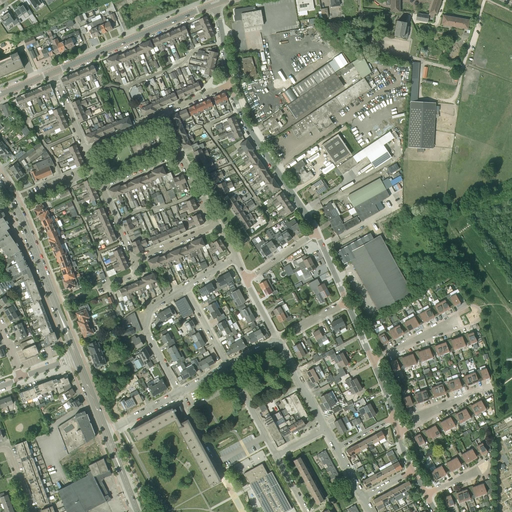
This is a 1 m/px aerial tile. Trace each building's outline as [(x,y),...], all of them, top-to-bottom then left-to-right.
[(37,0),(29,0),(32,4),(34,7),(35,8),(38,6),(40,8),(45,5),(41,0),(39,2),(37,0)] [(297,0),(299,12),(314,9),(312,0),(297,0)] [(440,0),(385,0),(385,5),(391,5),(391,9),(391,10),(391,11),(399,12),(399,0),(433,0),(428,16),(417,13),(416,20),(428,22),(428,18),(434,18),(434,14),(436,14),(440,0)] [(19,17),(23,15),(27,12),(29,16),(32,14),(27,6),(25,8),(23,5),(20,7),(19,6),(16,8),(17,9),(14,10),(19,17)] [(235,16),(234,16),(234,21),(242,20),(244,28),(263,25),(261,10),(256,11),(255,6),(234,10),(235,16)] [(9,13),(0,18),(6,26),(14,21),(16,24),(19,22),(14,15),(11,17),(9,13)] [(78,22),(84,20),(82,14),(76,17),(78,22)] [(102,20),(107,32),(112,30),(109,22),(107,23),(105,17),(102,18),(102,20)] [(194,24),(195,27),(208,22),(206,17),(199,20),(199,22),(194,24)] [(92,22),(97,36),(102,34),(99,27),(97,20),(92,22)] [(99,27),(102,34),(107,32),(102,20),(100,21),(102,26),(99,27)] [(397,21),(394,36),(407,39),(408,30),(405,29),(406,23),(397,21)] [(97,36),(92,22),(87,24),(88,26),(90,25),(92,29),(90,30),(91,34),(92,37),(93,38),(97,36)] [(185,26),(179,28),(184,40),(186,39),(185,36),(185,37),(184,34),(188,33),(185,26)] [(210,26),(203,30),(204,32),(198,34),(199,37),(212,31),(210,26)] [(184,40),(179,28),(174,30),(177,38),(180,36),(181,38),(181,39),(182,41),(184,40)] [(51,47),(55,54),(59,52),(54,40),(50,30),(47,31),(50,38),(48,38),(48,40),(51,47)] [(78,30),(64,37),(69,48),(74,46),(71,38),(80,35),(78,30)] [(177,38),(174,30),(168,33),(173,44),(176,43),(175,41),(174,39),(177,38)] [(212,31),(199,37),(197,37),(198,40),(200,39),(206,37),(207,39),(214,36),(212,31)] [(173,44),(168,33),(163,35),(166,42),(169,41),(170,43),(171,46),(173,44)] [(166,42),(163,35),(158,37),(163,49),(163,51),(166,50),(165,48),(164,46),(163,44),(166,42)] [(26,46),(36,42),(34,36),(24,41),(26,46)] [(160,50),(163,49),(158,37),(152,40),(155,47),(158,45),(159,48),(160,50)] [(59,43),(57,39),(54,40),(59,52),(64,50),(61,42),(59,43)] [(45,45),(50,56),(55,54),(51,47),(48,40),(45,41),(46,43),(44,44),(43,44),(44,45),(45,45)] [(150,41),(144,43),(150,55),(152,54),(151,52),(150,50),(153,49),(150,41)] [(36,42),(26,46),(28,49),(30,52),(33,51),(31,47),(37,45),(36,42)] [(150,55),(144,43),(139,45),(140,47),(142,53),(146,52),(147,54),(146,54),(147,57),(150,55)] [(50,56),(45,45),(44,45),(42,46),(44,50),(42,51),(45,58),(50,56)] [(143,54),(142,53),(140,47),(134,49),(139,61),(140,61),(140,62),(142,61),(141,58),(140,58),(139,56),(143,54)] [(139,61),(134,49),(129,51),(132,59),(135,57),(136,60),(137,62),(139,61)] [(132,59),(129,51),(123,54),(129,66),(131,65),(130,62),(130,63),(129,60),(132,59)] [(204,56),(216,59),(218,53),(210,51),(209,55),(207,54),(204,53),(204,56)] [(0,77),(24,68),(19,56),(17,52),(0,59),(0,77)] [(121,62),(118,56),(118,54),(112,57),(117,69),(120,68),(119,66),(118,66),(117,64),(121,62)] [(129,66),(123,54),(118,56),(121,62),(121,63),(124,62),(125,64),(126,67),(129,66)] [(207,63),(215,65),(216,59),(204,56),(196,54),(195,57),(206,59),(208,59),(207,63)] [(334,58),(340,68),(347,63),(341,54),(334,58)] [(117,69),(112,57),(107,59),(110,67),(113,66),(114,68),(115,70),(117,69)] [(251,58),(243,59),(244,67),(243,67),(244,74),(246,74),(246,77),(257,75),(255,67),(252,67),(251,62),(252,62),(251,58)] [(410,101),(408,147),(433,148),(435,103),(417,102),(420,63),(413,62),(410,101)] [(328,63),(293,87),(299,96),(334,72),(328,63)] [(88,67),(93,79),(95,78),(94,76),(93,74),(97,72),(93,65),(88,67)] [(334,73),(299,97),(287,105),(296,118),(343,86),(338,78),(348,70),(345,65),(334,73)] [(90,81),(91,80),(93,79),(88,67),(82,70),(86,77),(87,81),(90,80),(90,81)] [(214,70),(201,67),(200,70),(203,71),(203,70),(205,71),(205,74),(212,76),(214,70)] [(77,72),(82,84),(85,83),(84,81),(83,81),(82,79),(86,77),(82,70),(77,72)] [(79,85),(82,84),(77,72),(72,74),(75,82),(78,80),(79,83),(78,83),(79,85)] [(66,76),(71,88),(72,88),(74,87),(73,85),(72,85),(71,83),(75,82),(72,74),(66,76)] [(71,88),(66,76),(61,79),(64,86),(67,85),(68,87),(69,90),(71,88)] [(364,78),(291,127),(295,133),(299,137),(315,126),(320,133),(333,124),(329,117),(371,89),(364,78)] [(193,79),(190,80),(196,92),(201,89),(198,82),(195,83),(194,81),(193,79)] [(196,92),(190,80),(188,81),(189,83),(190,85),(187,87),(190,94),(196,92)] [(180,84),(185,97),(190,94),(187,87),(184,88),(183,86),(182,83),(180,84)] [(50,84),(44,86),(49,98),(52,97),(51,95),(50,95),(49,93),(53,91),(50,84)] [(185,97),(180,84),(177,86),(178,88),(179,88),(179,90),(176,91),(179,99),(185,97)] [(49,98),(44,86),(38,89),(41,96),(45,95),(46,97),(45,97),(46,100),(49,98)] [(41,96),(38,89),(33,91),(38,103),(41,102),(40,99),(39,100),(38,97),(41,96)] [(170,89),(166,90),(172,102),(178,100),(174,92),(171,94),(170,92),(171,91),(170,89)] [(172,102),(166,90),(163,91),(165,94),(166,93),(166,95),(163,97),(166,105),(172,102)] [(38,103),(33,91),(27,93),(30,101),(34,99),(35,102),(34,102),(35,104),(38,103)] [(225,92),(219,95),(224,105),(226,104),(226,101),(228,100),(225,92)] [(30,101),(27,93),(21,96),(26,108),(29,107),(28,104),(28,105),(27,102),(30,101)] [(166,105),(163,97),(159,99),(158,96),(159,96),(158,94),(155,95),(160,107),(166,105)] [(160,107),(155,95),(152,96),(153,99),(154,98),(155,100),(152,102),(152,104),(155,111),(156,111),(155,110),(160,107)] [(224,105),(219,95),(214,97),(215,100),(217,105),(219,104),(221,106),(224,105)] [(26,108),(21,96),(15,98),(18,106),(22,104),(23,107),(22,107),(23,109),(26,108)] [(86,102),(90,101),(91,100),(90,98),(80,102),(79,100),(71,103),(73,108),(86,102)] [(211,110),(211,107),(213,106),(210,99),(204,101),(209,111),(211,110)] [(155,111),(152,104),(149,105),(148,103),(149,103),(148,100),(145,102),(150,114),(155,111)] [(209,111),(204,101),(199,104),(202,111),(204,110),(207,112),(209,111)] [(75,113),(83,109),(82,107),(87,105),(86,102),(73,108),(75,113)] [(150,114),(145,102),(141,103),(142,105),(143,105),(144,107),(140,109),(144,116),(150,114)] [(6,116),(11,114),(7,104),(2,106),(6,116)] [(202,111),(199,104),(194,106),(198,116),(200,115),(200,112),(202,111)] [(194,106),(188,108),(191,116),(194,115),(196,117),(198,116),(194,106)] [(49,118),(62,113),(60,108),(53,111),(54,113),(48,116),(49,118)] [(77,117),(90,112),(89,109),(84,112),(83,109),(75,113),(77,117)] [(190,117),(189,116),(187,111),(186,109),(170,116),(172,122),(174,127),(182,124),(181,121),(190,117)] [(274,115),(263,123),(266,128),(268,127),(270,128),(269,129),(272,133),(277,129),(280,127),(278,124),(277,124),(274,120),(277,118),(276,118),(282,114),(280,110),(274,114),(274,115)] [(86,117),(91,114),(90,112),(77,117),(79,122),(87,119),(86,117)] [(57,121),(64,117),(62,113),(49,118),(50,121),(56,119),(57,121)] [(121,128),(118,121),(117,120),(114,122),(113,119),(113,117),(112,117),(110,113),(108,114),(110,118),(115,131),(121,128)] [(126,127),(121,114),(118,116),(120,118),(121,120),(118,121),(121,128),(121,129),(126,127)] [(123,114),(121,114),(126,127),(130,126),(131,126),(131,125),(132,125),(132,124),(132,123),(131,123),(129,117),(125,118),(123,114)] [(222,124),(223,127),(237,121),(234,116),(227,119),(228,122),(222,124)] [(53,128),(66,122),(64,117),(57,121),(58,123),(52,126),(53,128)] [(115,131),(110,118),(107,119),(108,122),(109,121),(110,124),(106,125),(110,133),(115,131)] [(237,121),(223,127),(224,130),(230,127),(231,130),(238,126),(237,121)] [(66,122),(53,128),(44,132),(46,136),(55,132),(55,130),(60,128),(61,131),(69,127),(66,122)] [(110,133),(106,125),(103,126),(102,124),(103,124),(102,122),(99,123),(104,135),(110,133)] [(104,135),(99,123),(97,124),(97,126),(98,126),(99,128),(95,130),(99,138),(104,135)] [(182,124),(174,127),(176,132),(188,127),(187,125),(185,126),(183,127),(182,124)] [(99,138),(95,130),(94,126),(89,129),(94,141),(100,139),(99,138)] [(238,126),(231,130),(232,132),(226,134),(226,133),(218,136),(220,139),(240,131),(238,126)] [(188,127),(176,132),(179,138),(186,135),(185,131),(187,130),(187,131),(189,130),(188,127)] [(94,141),(89,129),(86,130),(87,132),(88,134),(85,135),(88,142),(88,143),(89,143),(91,143),(92,142),(94,141)] [(240,131),(220,139),(221,142),(221,143),(228,140),(230,144),(236,142),(235,139),(243,136),(240,131)] [(390,132),(355,155),(359,161),(367,156),(375,168),(391,157),(383,145),(394,138),(390,132)] [(328,155),(344,144),(338,134),(321,145),(328,155)] [(181,143),(193,138),(192,136),(190,137),(188,138),(186,135),(179,138),(181,143)] [(194,141),(193,138),(181,143),(183,149),(191,146),(189,142),(192,141),(192,142),(194,141)] [(237,150),(238,152),(250,144),(247,139),(239,144),(241,148),(239,149),(239,148),(237,150)] [(0,153),(1,155),(12,148),(15,145),(13,143),(10,145),(8,142),(4,145),(0,148),(0,153)] [(13,173),(24,166),(21,161),(42,145),(40,142),(24,154),(17,159),(19,162),(10,168),(10,169),(11,171),(12,171),(13,173)] [(250,144),(238,152),(240,155),(242,153),(244,151),(245,154),(246,155),(252,150),(254,150),(250,144)] [(344,144),(328,155),(335,165),(351,154),(344,144)] [(64,153),(65,155),(78,150),(76,145),(69,148),(70,150),(64,153)] [(204,146),(193,150),(194,152),(196,157),(208,152),(207,150),(205,151),(203,152),(202,149),(205,148),(204,146)] [(1,155),(5,161),(10,157),(11,159),(14,157),(11,153),(14,150),(12,148),(1,155)] [(78,150),(65,155),(66,158),(72,155),(73,157),(80,154),(78,150)] [(246,155),(245,154),(245,155),(247,158),(245,159),(244,159),(242,160),(244,162),(255,155),(252,150),(246,155)] [(15,156),(17,159),(24,154),(22,151),(15,156)] [(43,161),(51,157),(46,151),(46,152),(44,153),(41,155),(43,161)] [(208,152),(196,157),(198,163),(206,160),(205,156),(207,155),(207,156),(209,155),(208,152)] [(80,154),(73,157),(74,160),(68,162),(69,165),(82,159),(80,154)] [(255,155),(244,162),(245,165),(248,163),(247,163),(249,161),(251,165),(259,160),(255,155)] [(353,156),(336,168),(341,175),(358,164),(357,162),(353,156)] [(51,157),(43,161),(32,165),(34,170),(31,172),(35,182),(35,181),(39,180),(40,180),(40,179),(42,179),(42,178),(44,177),(44,178),(45,178),(45,177),(49,175),(50,175),(54,173),(52,168),(55,167),(51,157)] [(82,159),(69,165),(61,168),(62,171),(61,171),(62,173),(67,171),(66,169),(70,168),(70,167),(76,165),(77,167),(84,164),(82,159)] [(259,160),(251,165),(253,167),(251,169),(251,168),(249,170),(249,169),(244,173),(245,175),(251,172),(262,164),(259,159),(259,160)] [(206,160),(198,163),(201,169),(213,163),(212,161),(209,162),(210,162),(207,163),(206,160)] [(296,176),(297,176),(303,171),(301,169),(306,166),(302,160),(291,168),(296,176)] [(213,163),(201,169),(203,174),(210,170),(209,168),(211,167),(212,167),(214,166),(213,163)] [(262,164),(251,172),(252,174),(254,173),(254,172),(256,171),(258,175),(265,170),(266,169),(262,164)] [(399,169),(396,164),(388,168),(391,173),(399,169)] [(28,172),(24,166),(13,173),(15,176),(15,177),(16,178),(17,178),(17,179),(22,176),(23,177),(23,176),(24,175),(28,172)] [(157,169),(162,182),(165,181),(168,179),(166,174),(162,166),(157,169)] [(162,182),(157,169),(151,171),(152,173),(155,179),(158,178),(159,180),(160,183),(162,182)] [(265,170),(258,175),(260,177),(258,178),(256,179),(256,180),(257,182),(268,174),(265,170)] [(208,175),(210,180),(223,174),(221,172),(216,174),(215,171),(208,175)] [(303,171),(297,176),(302,184),(314,177),(310,171),(306,174),(304,171),(303,171)] [(155,179),(152,173),(147,175),(152,187),(155,186),(154,184),(153,184),(152,182),(155,180),(155,179)] [(178,177),(183,189),(186,195),(188,194),(186,188),(183,183),(186,182),(183,174),(178,177)] [(223,174),(210,180),(212,185),(219,181),(218,179),(224,177),(223,174)] [(268,174),(257,182),(259,184),(261,186),(265,184),(266,183),(272,179),(268,174)] [(152,187),(147,175),(141,177),(145,185),(147,189),(149,188),(152,187)] [(145,185),(141,177),(136,179),(141,192),(144,191),(143,188),(142,188),(141,186),(145,185)] [(178,177),(173,179),(169,181),(172,189),(172,190),(173,189),(177,188),(179,192),(181,191),(181,190),(183,189),(178,177)] [(272,179),(266,183),(268,186),(266,187),(265,187),(263,188),(265,191),(276,183),(273,178),(272,179)] [(79,187),(80,189),(93,184),(91,179),(83,182),(84,185),(79,187)] [(141,192),(136,179),(130,181),(130,182),(134,190),(137,188),(138,190),(138,191),(139,193),(141,192)] [(376,195),(386,190),(379,179),(347,196),(353,207),(371,198),(376,195)] [(311,188),(309,190),(313,198),(324,191),(322,188),(324,187),(322,185),(323,184),(321,180),(310,187),(311,188)] [(134,190),(130,182),(125,184),(131,196),(133,195),(132,193),(131,191),(134,190)] [(217,185),(219,190),(232,184),(231,182),(226,184),(225,182),(217,185)] [(232,184),(219,190),(221,195),(229,191),(228,189),(233,187),(236,185),(235,183),(232,184)] [(276,183),(265,191),(267,193),(269,192),(268,191),(270,190),(272,193),(280,188),(276,183)] [(93,184),(80,189),(81,192),(86,189),(87,192),(95,188),(93,184)] [(131,196),(125,184),(120,186),(123,193),(123,194),(126,193),(127,195),(128,197),(131,196)] [(123,193),(120,186),(119,185),(114,187),(119,200),(122,199),(121,197),(120,194),(123,193)] [(119,200),(114,187),(109,189),(112,198),(115,196),(116,198),(116,199),(117,201),(119,200)] [(62,197),(70,193),(68,188),(60,192),(62,197)] [(95,188),(87,192),(88,194),(79,198),(80,200),(97,193),(95,188)] [(172,190),(172,189),(166,191),(170,200),(176,198),(174,194),(175,194),(173,189),(172,190)] [(386,190),(376,195),(380,202),(389,196),(386,190)] [(272,202),(274,205),(286,197),(283,192),(276,197),(277,199),(272,202)] [(97,193),(80,200),(78,201),(79,204),(90,199),(91,201),(99,198),(97,193)] [(226,200),(230,205),(240,198),(239,196),(237,198),(235,199),(233,196),(226,200)] [(286,197),(274,205),(275,206),(280,203),(281,206),(289,201),(286,197)] [(181,207),(182,209),(195,203),(193,198),(186,202),(187,204),(181,207)] [(240,198),(230,205),(233,210),(239,206),(238,203),(239,202),(240,202),(242,201),(240,198)] [(371,198),(353,207),(356,212),(361,221),(379,212),(371,198)] [(289,201),(281,206),(283,208),(278,211),(280,213),(291,205),(289,201)] [(329,221),(338,216),(339,216),(340,215),(333,202),(331,204),(330,202),(327,204),(328,205),(323,208),(326,213),(325,214),(329,221)] [(375,205),(379,212),(384,209),(380,202),(375,205)] [(195,203),(182,209),(183,212),(189,209),(190,212),(197,208),(195,203)] [(39,215),(48,211),(46,208),(44,209),(42,204),(36,206),(37,208),(34,210),(35,212),(35,213),(36,215),(37,215),(37,216),(39,215)] [(247,208),(236,215),(239,220),(246,216),(244,213),(246,211),(246,212),(255,206),(254,204),(248,207),(247,208)] [(71,214),(76,212),(73,205),(73,206),(68,208),(71,214)] [(291,205),(280,213),(281,215),(286,212),(287,214),(294,210),(291,205)] [(236,215),(247,208),(245,206),(243,207),(243,208),(241,209),(239,206),(233,210),(236,215)] [(87,221),(93,218),(105,213),(103,207),(95,210),(97,214),(94,215),(94,214),(92,215),(91,214),(85,216),(87,221)] [(42,221),(50,217),(48,211),(39,215),(40,217),(40,218),(41,220),(42,221)] [(105,213),(93,218),(94,220),(97,219),(96,219),(99,218),(100,221),(107,218),(105,213)] [(124,226),(142,219),(140,213),(137,214),(138,217),(136,218),(131,221),(130,218),(122,221),(124,226)] [(188,221),(189,224),(202,218),(199,213),(192,217),(193,219),(188,221)] [(246,216),(239,220),(242,225),(256,216),(254,214),(249,217),(248,218),(246,216)] [(256,216),(242,225),(246,230),(252,225),(250,222),(252,221),(252,222),(254,220),(257,218),(256,216)] [(338,216),(329,221),(331,224),(331,226),(334,230),(338,236),(343,233),(342,232),(345,230),(346,231),(360,223),(357,216),(343,224),(339,216),(338,216)] [(3,217),(0,218),(0,245),(8,258),(20,250),(20,249),(20,250),(17,246),(18,245),(17,243),(16,243),(7,230),(10,228),(7,224),(9,223),(7,220),(6,221),(3,217)] [(53,223),(50,217),(42,221),(41,222),(42,224),(43,224),(44,227),(53,223)] [(107,218),(100,221),(101,224),(99,225),(97,226),(98,228),(110,223),(107,218)] [(202,218),(189,224),(190,226),(195,224),(196,226),(204,223),(202,218)] [(142,219),(124,226),(126,231),(134,228),(133,226),(143,222),(142,219)] [(286,219),(283,221),(288,228),(291,226),(297,235),(302,231),(294,219),(288,223),(286,219)] [(53,223),(44,227),(45,229),(45,230),(46,232),(47,232),(47,233),(56,229),(54,226),(57,224),(56,224),(59,222),(58,220),(55,222),(53,223)] [(175,221),(180,233),(186,231),(183,223),(179,225),(178,223),(179,222),(178,220),(175,221)] [(180,233),(175,221),(173,222),(174,225),(174,224),(175,227),(172,228),(175,236),(180,233)] [(110,223),(98,228),(99,231),(101,230),(103,229),(105,232),(112,229),(110,223)] [(175,236),(172,228),(169,230),(168,227),(167,225),(164,226),(170,238),(175,236)] [(170,238),(164,226),(162,227),(163,229),(164,231),(161,233),(164,240),(170,238)] [(56,229),(47,233),(47,234),(48,236),(49,236),(50,238),(56,236),(58,235),(56,229)] [(112,229),(105,232),(106,235),(104,236),(101,237),(102,239),(114,234),(112,229)] [(164,240),(161,233),(158,234),(157,232),(156,229),(154,230),(159,243),(164,240)] [(159,243),(154,230),(151,232),(152,234),(153,236),(150,237),(153,245),(159,243)] [(287,231),(281,234),(287,242),(292,239),(287,231)] [(357,241),(337,252),(344,264),(350,261),(379,312),(412,294),(380,236),(374,239),(370,233),(360,239),(359,237),(356,239),(357,241)] [(114,234),(102,239),(103,242),(106,241),(106,240),(108,239),(109,243),(117,240),(114,234)] [(287,242),(281,234),(276,238),(282,245),(287,242)] [(56,236),(50,238),(48,239),(49,240),(48,241),(49,243),(50,244),(51,244),(53,248),(60,245),(56,236)] [(202,237),(196,240),(201,252),(203,251),(202,249),(201,247),(205,245),(202,237)] [(212,251),(223,243),(219,238),(213,243),(215,246),(213,247),(211,248),(212,251)] [(133,248),(146,242),(145,240),(140,242),(139,240),(131,243),(133,248)] [(201,252),(196,240),(190,242),(191,244),(194,250),(197,249),(198,251),(197,251),(198,254),(201,252)] [(266,256),(272,252),(266,245),(263,240),(255,245),(260,252),(262,250),(266,256)] [(266,245),(272,252),(277,249),(271,241),(266,245)] [(146,242),(133,248),(136,253),(143,250),(142,247),(147,245),(146,242)] [(223,243),(212,251),(214,253),(216,252),(216,251),(217,250),(220,253),(226,248),(223,243)] [(194,250),(191,244),(186,246),(191,258),(193,257),(192,255),(191,253),(194,251),(194,250)] [(60,245),(53,248),(54,251),(54,252),(53,253),(55,256),(56,256),(56,257),(57,256),(66,253),(66,252),(64,248),(62,249),(60,245)] [(191,258),(186,246),(180,248),(184,256),(187,254),(187,257),(188,259),(191,258)] [(109,257),(110,259),(123,253),(120,248),(113,251),(114,254),(109,257)] [(184,256),(180,248),(175,250),(180,263),(183,261),(182,259),(181,259),(180,257),(184,256)] [(13,265),(25,259),(21,251),(21,250),(20,250),(8,258),(3,261),(5,265),(8,263),(9,264),(12,262),(13,265)] [(66,252),(66,253),(57,256),(58,259),(57,259),(58,262),(59,262),(68,259),(67,256),(69,255),(69,254),(72,252),(72,250),(66,252)] [(180,263),(175,250),(169,253),(172,261),(176,259),(177,261),(178,264),(180,263)] [(172,261),(169,253),(164,255),(169,267),(172,266),(171,264),(170,264),(170,262),(172,261)] [(169,267),(164,255),(159,257),(162,264),(162,265),(165,264),(166,266),(167,268),(169,267)] [(162,264),(159,257),(158,256),(153,258),(158,271),(159,271),(160,273),(162,272),(161,270),(160,268),(159,268),(158,265),(162,264)] [(301,269),(313,263),(310,257),(303,260),(302,257),(296,260),(301,269)] [(125,258),(117,261),(118,264),(113,266),(114,268),(127,263),(125,258)] [(158,271),(153,258),(147,261),(151,269),(154,267),(155,269),(154,270),(155,272),(158,271)] [(10,276),(12,275),(28,267),(25,259),(13,265),(6,268),(10,276)] [(68,259),(59,262),(59,263),(60,266),(61,269),(76,264),(75,261),(72,262),(72,261),(69,262),(68,259)] [(208,267),(205,261),(200,264),(203,270),(208,267)] [(127,263),(114,268),(108,271),(109,273),(120,269),(121,271),(129,268),(127,263)] [(313,263),(301,269),(305,278),(311,275),(310,272),(316,268),(313,263)] [(76,264),(61,269),(62,271),(62,272),(62,274),(63,274),(63,275),(72,272),(71,269),(74,268),(74,267),(76,266),(76,264)] [(283,267),(288,276),(293,273),(289,264),(283,267)] [(27,274),(31,272),(28,267),(12,275),(14,280),(24,274),(24,276),(27,275),(27,274)] [(24,282),(33,276),(31,272),(27,274),(27,275),(24,276),(25,277),(22,279),(14,283),(16,286),(24,282)] [(72,272),(63,275),(63,276),(64,278),(65,279),(65,280),(65,281),(75,277),(83,275),(82,272),(74,275),(72,272)] [(230,290),(235,287),(233,284),(232,285),(230,280),(232,279),(229,272),(223,276),(228,286),(230,290)] [(147,276),(152,287),(155,286),(154,284),(153,284),(152,282),(156,281),(153,273),(147,276)] [(14,280),(12,275),(10,276),(0,282),(0,286),(4,294),(14,288),(16,286),(14,283),(13,282),(14,281),(14,280)] [(262,290),(272,285),(269,279),(271,278),(269,275),(264,278),(266,281),(259,284),(262,290)] [(25,286),(35,282),(33,276),(24,282),(25,286)] [(148,286),(149,289),(152,287),(147,276),(141,278),(142,280),(145,285),(148,284),(149,286),(148,286)] [(228,286),(223,276),(217,279),(218,282),(215,283),(219,291),(228,286)] [(65,281),(65,280),(63,281),(63,282),(63,283),(64,285),(65,286),(65,288),(69,287),(69,289),(72,288),(73,290),(76,289),(79,288),(75,277),(65,281)] [(145,285),(142,280),(136,282),(142,294),(145,293),(143,290),(142,288),(145,287),(144,285),(145,285)] [(27,290),(37,286),(35,282),(25,286),(27,289),(27,290)] [(143,299),(142,294),(136,282),(131,284),(134,292),(137,290),(138,292),(138,293),(139,295),(141,300),(143,299)] [(205,286),(210,296),(219,291),(215,283),(212,285),(211,283),(205,286)] [(134,292),(131,284),(125,287),(130,298),(133,297),(132,295),(131,295),(130,293),(134,292)] [(319,290),(320,292),(327,289),(324,284),(315,288),(316,291),(319,290)] [(275,290),(272,285),(262,290),(266,296),(272,293),(273,295),(278,292),(277,289),(275,290)] [(29,295),(38,291),(37,286),(27,290),(27,289),(25,290),(26,292),(27,292),(29,295)] [(211,297),(210,296),(205,286),(199,290),(202,296),(205,295),(207,299),(206,299),(207,302),(212,300),(211,297)] [(130,298),(125,287),(119,289),(122,296),(126,295),(127,297),(126,298),(127,300),(130,298)] [(230,294),(231,293),(234,299),(242,295),(238,289),(237,290),(235,287),(230,290),(228,291),(230,294)] [(327,289),(320,292),(322,296),(319,297),(321,300),(319,301),(320,304),(325,301),(324,298),(330,295),(327,289)] [(446,296),(447,299),(452,307),(455,306),(454,305),(456,304),(457,307),(461,305),(455,294),(450,297),(450,296),(450,295),(449,294),(446,296)] [(40,299),(42,299),(40,295),(30,298),(30,297),(28,298),(29,301),(31,300),(32,302),(32,303),(40,299)] [(242,295),(234,299),(239,308),(245,305),(243,302),(245,301),(242,295)] [(7,306),(13,302),(11,300),(9,301),(5,296),(0,299),(0,304),(1,306),(6,303),(7,306)] [(183,317),(193,312),(185,297),(175,302),(183,317)] [(215,298),(212,300),(207,302),(209,305),(207,306),(210,312),(219,308),(220,307),(216,301),(215,298)] [(32,307),(42,303),(40,299),(32,303),(32,302),(30,303),(32,306),(32,307)] [(439,303),(445,313),(448,311),(447,309),(449,308),(449,309),(452,307),(447,299),(439,303)] [(276,316),(285,311),(283,305),(284,304),(283,301),(278,304),(279,307),(273,310),(276,316)] [(7,316),(15,311),(12,306),(14,305),(13,302),(7,306),(9,308),(4,311),(7,316)] [(34,312),(44,308),(42,303),(32,307),(32,306),(30,307),(31,309),(33,309),(34,312)] [(445,313),(439,303),(432,307),(434,311),(437,310),(439,314),(441,313),(442,315),(445,313)] [(242,318),(244,318),(251,313),(248,307),(246,308),(245,305),(239,308),(240,311),(239,312),(242,318)] [(80,320),(86,317),(87,318),(88,317),(87,315),(90,314),(89,311),(86,312),(84,306),(79,308),(80,311),(79,311),(77,312),(77,313),(76,313),(78,317),(80,320)] [(434,311),(432,307),(424,311),(430,322),(433,320),(432,317),(434,316),(432,313),(434,311)] [(163,311),(167,318),(168,320),(171,318),(170,316),(173,315),(174,317),(177,315),(173,308),(170,310),(169,308),(163,311)] [(220,311),(219,308),(210,312),(214,318),(216,317),(217,320),(225,316),(223,313),(220,315),(218,312),(220,311)] [(15,311),(7,316),(11,321),(15,319),(17,321),(22,318),(20,315),(18,317),(15,311)] [(167,318),(163,311),(157,315),(158,317),(155,318),(156,320),(153,322),(154,323),(152,324),(153,327),(160,324),(159,322),(167,318)] [(285,311),(276,316),(279,322),(285,319),(287,322),(292,320),(290,316),(288,317),(285,311)] [(430,322),(424,311),(417,315),(419,320),(421,324),(424,323),(424,322),(425,321),(427,323),(430,322)] [(37,320),(47,316),(45,312),(35,316),(35,314),(33,315),(34,318),(36,317),(37,320)] [(244,318),(245,320),(247,324),(246,324),(248,327),(250,326),(254,324),(253,321),(255,320),(251,313),(244,318)] [(419,320),(417,315),(409,320),(415,330),(418,328),(417,326),(418,325),(416,321),(419,320)] [(40,328),(50,324),(47,316),(37,320),(38,323),(36,324),(37,326),(39,325),(40,328)] [(225,316),(217,320),(219,323),(217,324),(220,330),(230,325),(226,319),(225,316)] [(86,317),(80,320),(78,321),(78,322),(78,323),(78,324),(79,325),(80,325),(81,329),(91,325),(90,323),(89,323),(87,318),(86,317)] [(343,329),(346,327),(344,324),(345,324),(341,318),(335,321),(337,325),(331,328),(334,335),(341,331),(340,330),(343,328),(343,329)] [(186,331),(188,334),(194,331),(193,328),(195,327),(192,320),(185,324),(188,330),(186,331)] [(415,330),(409,320),(401,324),(406,333),(409,331),(408,330),(410,329),(411,332),(415,330)] [(15,331),(23,328),(21,323),(13,326),(14,330),(12,330),(13,332),(15,331)] [(254,333),(257,339),(263,336),(259,330),(256,331),(254,327),(256,326),(254,324),(250,326),(253,333),(254,333)] [(394,328),(399,338),(403,337),(401,334),(403,333),(404,334),(406,333),(401,324),(394,328)] [(91,325),(81,329),(83,332),(82,332),(83,333),(82,334),(83,336),(84,336),(84,337),(93,333),(90,327),(91,326),(91,325)] [(231,328),(230,325),(220,330),(223,336),(225,335),(227,338),(232,336),(237,333),(236,330),(234,327),(231,328)] [(14,337),(25,332),(23,328),(15,331),(16,334),(14,335),(14,337)] [(386,332),(388,337),(391,341),(394,339),(393,339),(395,338),(396,340),(399,338),(394,328),(386,332)] [(167,345),(174,342),(172,339),(171,340),(165,329),(160,332),(163,336),(161,337),(164,343),(166,342),(167,345)] [(128,336),(126,330),(122,331),(120,332),(120,333),(122,338),(125,337),(128,336)] [(322,336),(319,330),(313,333),(319,344),(320,347),(324,345),(322,342),(327,340),(325,335),(322,336)] [(194,331),(188,334),(189,337),(191,336),(195,342),(201,339),(198,332),(196,333),(194,331)] [(25,332),(14,337),(15,338),(17,337),(18,340),(27,337),(25,332)] [(46,340),(56,336),(54,332),(43,336),(43,337),(44,336),(46,339),(44,340),(45,342),(46,341),(46,340)] [(388,337),(386,332),(378,337),(384,347),(387,345),(386,343),(388,342),(386,338),(388,337)] [(243,336),(247,343),(250,341),(251,343),(257,339),(254,333),(253,333),(247,336),(246,334),(243,336)] [(466,339),(466,341),(468,347),(477,344),(473,333),(467,334),(467,333),(464,334),(466,339)] [(56,336),(46,340),(46,341),(45,342),(43,343),(45,347),(50,345),(50,343),(58,340),(56,336)] [(136,338),(135,336),(129,339),(131,341),(133,340),(137,348),(143,345),(138,337),(136,338)] [(235,343),(239,349),(245,346),(244,344),(247,343),(243,336),(241,337),(241,339),(235,343)] [(466,341),(466,339),(463,340),(462,337),(456,338),(460,350),(466,348),(463,342),(466,341)] [(460,350),(456,338),(451,340),(452,344),(449,345),(452,353),(460,350)] [(32,339),(20,344),(26,358),(39,353),(34,341),(32,339)] [(91,355),(100,351),(101,351),(98,344),(101,343),(100,339),(90,343),(90,345),(88,346),(90,351),(89,352),(89,354),(91,355)] [(201,339),(195,342),(199,351),(204,348),(203,346),(205,345),(201,339)] [(174,342),(167,345),(169,348),(167,349),(171,355),(177,352),(174,345),(175,344),(174,342)] [(293,347),(296,353),(305,348),(302,342),(293,347)] [(452,353),(449,345),(446,346),(445,342),(440,344),(444,355),(452,353)] [(239,349),(235,343),(229,346),(231,350),(226,352),(227,355),(233,353),(239,349)] [(444,355),(440,344),(434,346),(436,350),(433,351),(434,353),(436,352),(438,357),(444,355)] [(305,348),(296,353),(299,358),(308,353),(305,348)] [(423,350),(427,361),(433,359),(432,358),(435,357),(434,353),(433,351),(430,352),(429,348),(423,350)] [(334,358),(336,363),(345,358),(342,352),(341,353),(340,352),(339,353),(339,354),(336,356),(334,353),(332,349),(321,355),(322,358),(328,355),(330,356),(332,359),(334,358)] [(145,366),(150,361),(148,358),(149,358),(145,350),(140,353),(138,354),(140,358),(138,359),(143,368),(145,366)] [(180,350),(177,352),(171,355),(174,361),(176,360),(177,363),(182,360),(185,359),(180,350)] [(427,361),(423,350),(418,352),(419,356),(416,357),(417,359),(420,358),(422,363),(427,361)] [(100,351),(91,355),(94,362),(94,364),(94,366),(96,366),(97,369),(101,368),(100,366),(105,364),(100,351)] [(417,359),(416,357),(414,358),(412,354),(407,356),(411,367),(416,365),(414,360),(417,359)] [(124,364),(133,359),(131,355),(122,360),(124,364)] [(210,356),(204,359),(208,366),(214,363),(210,356)] [(401,365),(402,369),(405,368),(406,369),(411,367),(407,356),(399,359),(400,362),(401,365)] [(208,366),(204,359),(198,363),(196,358),(193,360),(194,363),(198,369),(201,367),(202,370),(208,366)] [(345,358),(336,363),(339,368),(337,370),(339,373),(337,375),(332,377),(334,380),(339,378),(346,374),(342,367),(348,364),(345,358)] [(401,365),(400,362),(397,363),(396,360),(390,362),(394,373),(400,371),(398,366),(401,365)] [(198,369),(194,363),(192,364),(192,366),(187,369),(190,376),(196,373),(195,371),(198,369)] [(125,365),(131,376),(134,374),(128,364),(125,365)] [(306,372),(309,377),(318,373),(321,371),(320,368),(318,369),(317,366),(306,372)] [(477,370),(480,380),(485,378),(486,381),(490,380),(486,368),(480,370),(480,369),(477,370)] [(190,376),(187,369),(180,372),(184,379),(190,376)] [(469,374),(473,385),(477,384),(476,382),(480,380),(477,370),(474,371),(474,372),(469,374)] [(318,373),(309,377),(312,383),(321,378),(318,373)] [(334,380),(332,377),(331,374),(325,377),(328,383),(334,380)] [(461,379),(463,383),(466,382),(467,385),(469,384),(470,387),(473,385),(469,374),(464,376),(464,378),(461,379)] [(60,379),(62,385),(65,393),(72,389),(68,378),(64,379),(64,377),(60,379)] [(143,390),(147,388),(141,378),(138,380),(143,390)] [(347,383),(350,389),(359,384),(356,378),(347,383)] [(463,383),(461,379),(459,380),(458,378),(453,380),(457,391),(460,390),(459,387),(461,387),(460,384),(463,383)] [(52,380),(55,388),(62,385),(60,379),(57,380),(57,379),(52,380)] [(47,382),(51,391),(56,389),(55,388),(52,380),(47,382)] [(155,383),(160,392),(167,389),(162,380),(155,383)] [(457,391),(453,380),(447,382),(447,380),(444,381),(444,382),(448,392),(452,390),(453,393),(457,391)] [(43,383),(47,396),(50,395),(52,400),(54,399),(51,391),(47,382),(43,383)] [(153,396),(160,392),(155,383),(151,385),(150,382),(147,384),(148,387),(153,396)] [(436,386),(440,397),(444,396),(443,393),(448,392),(444,382),(441,383),(442,384),(436,386)] [(38,385),(41,395),(43,398),(47,396),(43,383),(38,385)] [(359,384),(350,389),(353,394),(362,389),(359,384)] [(33,387),(33,388),(37,396),(41,395),(38,385),(33,387)] [(429,391),(429,393),(431,398),(436,396),(437,398),(440,397),(436,386),(431,388),(431,390),(429,391)] [(29,390),(32,399),(37,398),(37,396),(33,388),(29,390)] [(72,389),(65,393),(64,393),(68,399),(73,396),(72,394),(74,393),(72,389)] [(24,391),(27,401),(32,399),(29,390),(24,391)] [(420,392),(424,403),(427,402),(426,399),(431,398),(429,393),(429,391),(426,392),(425,390),(420,392)] [(27,401),(24,391),(19,393),(23,403),(27,401)] [(320,397),(323,403),(333,398),(329,392),(327,394),(326,394),(320,397)] [(420,404),(424,403),(420,392),(415,394),(415,395),(412,396),(414,401),(417,400),(418,402),(420,402),(420,404)] [(281,401),(285,409),(297,430),(305,426),(304,422),(309,419),(295,393),(281,401)] [(140,397),(138,394),(132,398),(132,397),(131,397),(131,398),(125,401),(124,400),(120,402),(125,411),(136,405),(143,402),(142,400),(143,399),(142,396),(140,397)] [(4,399),(7,406),(13,403),(10,396),(4,399)] [(414,401),(412,396),(409,397),(409,396),(403,398),(407,409),(411,408),(410,405),(412,404),(411,402),(414,401)] [(333,398),(323,403),(326,409),(333,406),(333,405),(336,404),(333,398)] [(475,403),(481,414),(489,409),(482,398),(480,399),(480,401),(475,403)] [(70,408),(66,410),(68,413),(81,404),(78,399),(73,402),(71,399),(67,402),(68,405),(69,405),(71,407),(70,408)] [(361,415),(364,414),(373,409),(369,403),(361,408),(362,411),(360,412),(361,415)] [(472,415),(474,413),(476,416),(481,414),(475,403),(471,406),(470,405),(467,406),(468,407),(472,415)] [(181,411),(181,410),(181,408),(180,407),(180,406),(179,405),(175,407),(175,408),(173,410),(172,409),(169,410),(170,412),(135,430),(134,428),(130,430),(131,433),(132,432),(137,441),(175,421),(178,428),(209,485),(212,483),(213,485),(219,482),(187,423),(181,426),(179,421),(180,418),(181,416),(181,414),(181,412),(181,411)] [(473,418),(472,415),(468,407),(460,412),(466,422),(473,418)] [(282,411),(285,416),(283,417),(285,422),(291,432),(291,433),(297,430),(285,409),(282,411)] [(373,409),(364,414),(367,419),(376,415),(373,409)] [(86,414),(85,411),(75,414),(76,416),(57,427),(67,454),(95,437),(87,414),(86,414)] [(276,427),(278,430),(282,437),(291,432),(285,422),(283,417),(280,412),(271,416),(274,423),(276,427)] [(458,425),(460,424),(461,425),(466,422),(460,412),(455,414),(454,413),(452,414),(455,421),(458,425)] [(455,421),(452,414),(449,416),(450,417),(445,420),(451,430),(456,428),(453,422),(455,421)] [(264,419),(268,426),(274,423),(271,416),(264,419)] [(334,422),(337,428),(343,425),(346,423),(343,418),(340,419),(334,422)] [(451,430),(445,420),(440,423),(439,421),(436,423),(440,429),(443,428),(446,433),(451,430)] [(274,423),(268,426),(272,433),(278,430),(276,427),(274,423)] [(343,425),(337,428),(340,434),(346,431),(346,430),(349,429),(346,423),(343,425)] [(430,428),(435,439),(440,436),(437,431),(440,429),(436,423),(434,424),(435,426),(430,428)] [(435,439),(430,428),(425,431),(426,434),(424,436),(425,438),(427,436),(430,441),(435,439)] [(278,430),(272,433),(275,440),(282,437),(278,430)] [(381,431),(376,434),(379,440),(385,437),(381,431)] [(425,438),(424,436),(421,431),(419,433),(419,434),(414,437),(420,447),(425,444),(422,439),(425,438)] [(379,440),(376,434),(370,437),(373,444),(379,440)] [(373,444),(370,437),(364,441),(367,447),(373,444)] [(17,449),(28,445),(26,441),(15,445),(17,449)] [(367,447),(364,441),(358,444),(361,450),(367,447)] [(479,456),(481,455),(481,454),(483,453),(484,455),(488,454),(484,447),(488,445),(487,442),(485,443),(484,442),(477,446),(475,441),(471,442),(479,456)] [(361,450),(358,444),(352,447),(355,453),(361,450)] [(28,445),(17,449),(18,454),(29,449),(28,445)] [(355,453),(352,447),(346,450),(349,456),(355,453)] [(29,449),(18,454),(20,458),(31,454),(29,449)] [(466,452),(472,462),(475,460),(474,458),(476,457),(475,455),(477,453),(475,449),(472,450),(471,449),(466,452)] [(324,460),(329,458),(327,454),(325,450),(322,452),(322,451),(321,452),(318,454),(320,458),(322,457),(324,460)] [(472,462),(466,452),(461,454),(460,452),(457,453),(460,457),(462,462),(464,465),(466,463),(466,462),(468,461),(469,464),(472,462)] [(31,454),(20,458),(22,462),(33,458),(31,454)] [(299,471),(306,468),(304,465),(306,465),(302,459),(301,459),(300,457),(293,461),(299,471)] [(462,462),(460,457),(457,459),(456,457),(451,460),(457,470),(460,469),(459,466),(460,465),(459,463),(462,462)] [(33,458),(22,462),(23,467),(34,463),(33,458)] [(86,476),(70,484),(58,490),(66,511),(85,511),(110,499),(100,481),(102,477),(107,475),(108,475),(109,474),(110,474),(108,470),(104,458),(99,460),(88,465),(91,471),(85,474),(86,476)] [(329,458),(324,460),(322,462),(324,465),(326,464),(328,467),(332,465),(333,464),(331,461),(329,458)] [(444,464),(444,466),(448,473),(451,472),(450,471),(452,470),(454,472),(457,470),(451,460),(444,464)] [(394,463),(392,464),(392,465),(396,471),(402,468),(398,462),(394,464),(394,463)] [(34,463),(23,467),(25,471),(36,467),(34,463)] [(254,469),(254,468),(244,473),(249,483),(249,484),(251,486),(252,486),(253,488),(252,489),(259,502),(260,501),(261,503),(260,504),(264,511),(285,511),(292,509),(292,508),(272,471),(267,474),(262,463),(256,467),(256,468),(255,468),(254,469)] [(332,465),(328,467),(325,468),(327,472),(329,471),(331,474),(336,472),(337,472),(335,468),(334,468),(332,465)] [(386,468),(390,474),(396,471),(392,465),(386,468)] [(436,468),(442,479),(445,477),(443,475),(445,474),(446,474),(448,473),(444,466),(442,467),(441,466),(436,468)] [(36,467),(25,471),(26,475),(38,471),(36,467)] [(306,468),(299,471),(305,482),(312,479),(310,476),(312,476),(308,470),(307,470),(306,468)] [(380,472),(384,478),(390,474),(386,468),(380,472)] [(442,479),(436,468),(431,471),(432,473),(429,474),(430,476),(433,475),(435,479),(437,478),(438,481),(442,479)] [(40,470),(38,471),(26,475),(28,480),(39,476),(41,475),(40,470)] [(336,472),(331,474),(329,476),(331,479),(333,478),(335,481),(337,481),(339,480),(338,480),(340,479),(338,475),(336,472)] [(375,475),(378,481),(384,478),(380,472),(375,475)] [(369,478),(372,484),(378,481),(375,475),(369,478)] [(39,476),(28,480),(30,484),(41,480),(39,476)] [(372,484),(369,478),(363,481),(366,487),(372,484)] [(312,479),(305,482),(311,493),(318,490),(316,487),(318,486),(314,481),(313,481),(312,479)] [(41,480),(30,484),(31,488),(36,487),(42,484),(41,480)] [(408,481),(403,484),(406,490),(412,487),(408,481)] [(481,497),(492,493),(491,484),(487,486),(485,482),(482,483),(483,483),(477,485),(481,497)] [(36,487),(31,488),(33,493),(44,489),(42,484),(36,487)] [(406,490),(403,484),(397,487),(400,493),(406,490)] [(470,490),(471,494),(474,493),(476,498),(481,497),(477,485),(472,487),(472,489),(470,490)] [(400,493),(397,487),(391,490),(394,497),(400,493)] [(44,489),(33,493),(35,497),(46,493),(44,489)] [(461,491),(465,502),(473,499),(471,494),(470,490),(467,491),(466,489),(461,491)] [(318,490),(311,493),(317,504),(323,500),(322,498),(324,497),(320,492),(319,492),(318,490)] [(394,497),(391,490),(385,493),(388,500),(394,497)] [(452,493),(455,500),(457,499),(459,504),(465,502),(461,491),(456,493),(455,492),(452,493)] [(0,497),(2,503),(10,500),(7,494),(5,495),(4,493),(0,493),(0,497)] [(46,493),(35,497),(36,502),(47,497),(46,493)] [(388,500),(385,493),(379,497),(382,503),(388,500)] [(452,501),(455,500),(452,493),(450,494),(450,495),(444,497),(448,508),(454,506),(452,501)] [(47,497),(36,502),(38,506),(49,502),(47,497)] [(382,503),(379,497),(373,500),(376,506),(382,503)] [(4,509),(12,506),(10,500),(2,503),(4,509)]
